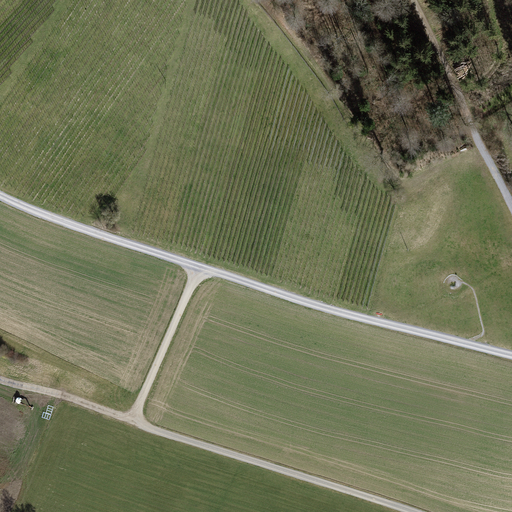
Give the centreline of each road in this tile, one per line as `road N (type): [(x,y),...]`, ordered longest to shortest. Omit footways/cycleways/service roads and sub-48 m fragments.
road 1 (track): [(0,195),(315,304),(511,354)]
road 2 (track): [(71,399),(411,511)]
road 3 (track): [(511,207),(413,0)]
road 4 (track): [(198,266),(132,422)]
road 5 (track): [(343,108),(263,0)]
